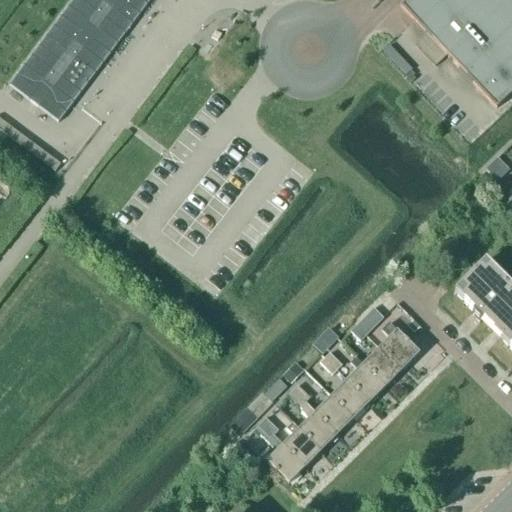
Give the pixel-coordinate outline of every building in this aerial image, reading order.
[(151,0),(74,0),(8,87),(58,125),(151,0)] [(511,95),(511,0),(408,0),(400,8),(496,111),(511,95)] [(493,170),(490,167),(489,168),(485,172),(488,175),(496,184),(502,179),(493,170)] [(500,342),(511,328),(511,291),(484,264),(453,295),(472,314),(470,316),(479,325),(481,323),(500,342)] [(356,329),(366,339),(383,321),(373,312),(356,329)] [(378,352),(400,374),(418,356),(396,334),(389,327),(382,334),(388,341),(378,352)] [(511,328),(500,342),(511,353),(511,328)] [(360,345),(366,339),(356,329),(350,335),(360,345)] [(327,331),(321,338),(330,347),(337,340),(327,331)] [(384,391),(400,374),(378,352),(362,368),(384,391)] [(326,372),(335,363),(329,357),(320,366),(326,372)] [(384,391),(362,368),(361,368),(355,361),(349,366),(356,373),(346,383),(368,406),(384,391)] [(335,363),(326,372),(332,379),(342,369),(335,363)] [(290,387),(303,374),(294,366),(281,379),(290,387)] [(352,422),(368,406),(346,383),(330,399),(352,422)] [(294,405),(303,395),(297,389),(288,399),(294,405)] [(273,392),(271,390),(270,391),(264,397),(266,399),(272,404),(279,397),(273,392)] [(303,395),(294,405),(300,411),(310,401),(303,395)] [(337,438),(352,422),(330,399),(314,415),(337,438)] [(247,413),(255,421),(262,414),(253,406),(247,413)] [(314,415),(306,406),(299,413),(308,422),(298,432),(321,454),(337,438),(314,415)] [(238,439),(255,421),(247,413),(230,431),(238,439)] [(262,438),(272,428),(265,422),(256,432),(261,437),(262,438)] [(321,454),(298,432),(291,425),(285,431),(292,438),(282,447),(282,448),(304,471),(321,454)] [(282,448),(282,447),(273,439),(278,434),(272,428),(262,438),(261,437),(259,438),(275,455),(265,464),(288,487),(304,471),(282,448)]
